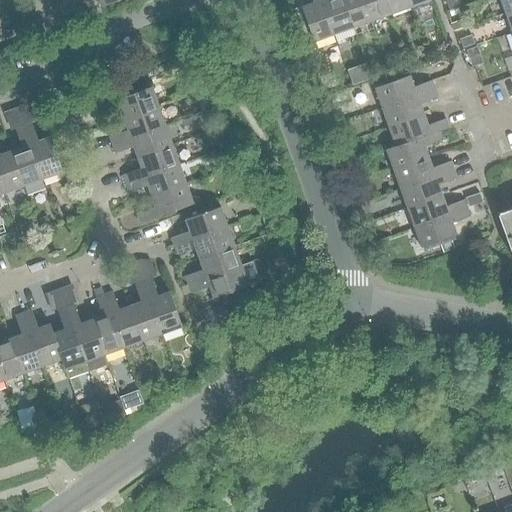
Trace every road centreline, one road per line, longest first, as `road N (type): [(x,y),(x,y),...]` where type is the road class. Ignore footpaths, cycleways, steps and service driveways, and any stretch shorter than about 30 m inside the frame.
road 1 (residential): [(55,511),(355,300)]
road 2 (residential): [(355,300),(242,0)]
road 3 (residential): [(0,89),(211,0)]
road 4 (residential): [(511,326),(355,300)]
